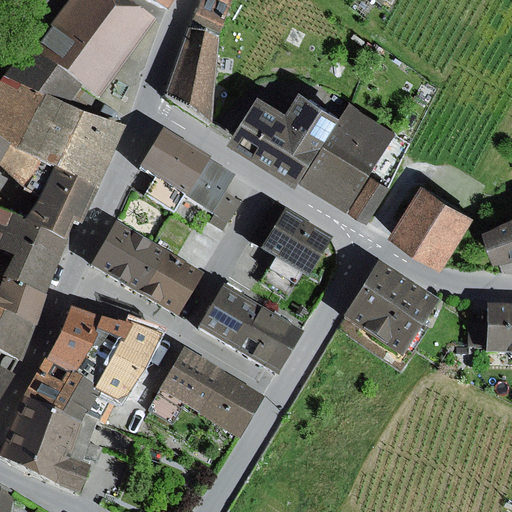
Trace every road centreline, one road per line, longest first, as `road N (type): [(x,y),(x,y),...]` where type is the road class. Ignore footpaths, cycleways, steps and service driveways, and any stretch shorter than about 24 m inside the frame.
road 1 (residential): [(145,112),(0,417)]
road 2 (residential): [(365,242),(207,511)]
road 3 (residential): [(267,183),(181,339)]
road 4 (residential): [(365,242),(460,289),(511,293)]
road 5 (residential): [(145,112),(267,183)]
